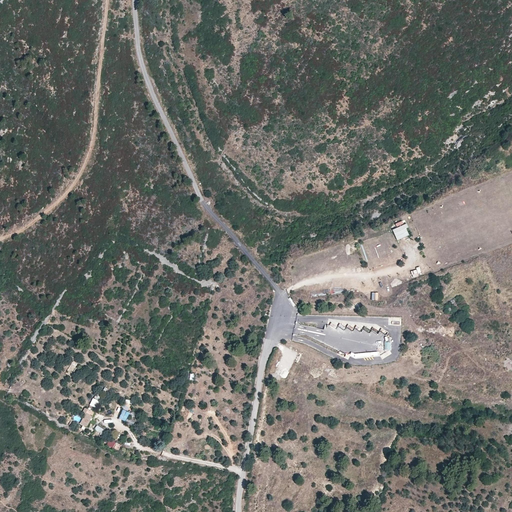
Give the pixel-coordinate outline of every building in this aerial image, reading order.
[(397,240),(409,235),(406,228),(408,227),(406,223),(392,229),(397,240)] [(384,300),(393,291),(390,288),(382,297),(384,300)] [(292,331),(298,326),(295,322),(288,327),(292,331)] [(89,404),(95,407),(98,400),(93,397),(89,404)] [(122,407),(127,410),(131,402),(126,399),(122,407)] [(183,405),(179,414),(183,416),(187,407),(183,405)] [(94,413),(88,409),(86,408),(84,412),(86,413),(80,424),(86,428),(94,413)] [(119,417),(126,419),(128,411),(122,409),(119,417)] [(108,433),(98,426),(95,429),(105,436),(108,433)] [(115,448),(117,443),(110,440),(108,445),(115,448)]
